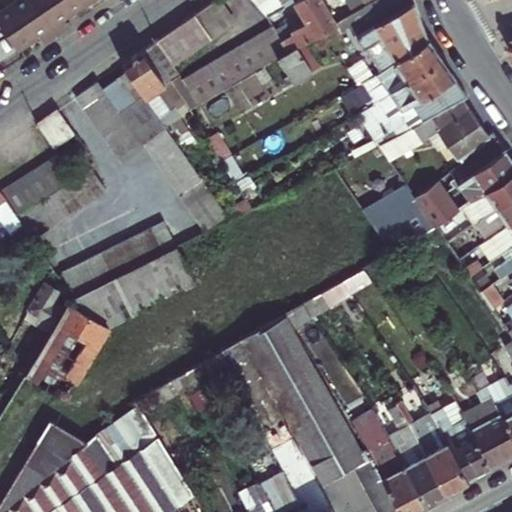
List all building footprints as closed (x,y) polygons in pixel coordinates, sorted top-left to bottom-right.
[(60,34),(37,0),(15,0),(0,10),(0,20),(20,49),(41,35),(45,43),(60,34)] [(67,17),(88,3),(86,0),(37,0),(60,34),(73,24),(67,17)] [(213,0),(194,14),(209,36),(233,19),(219,0),(213,0)] [(253,0),(267,15),(292,1),(293,0),(253,0)] [(322,0),(293,0),(292,1),(299,13),(274,27),(287,50),(296,45),(335,23),(322,0)] [(397,62),(428,41),(426,38),(413,0),(373,0),(343,18),(350,29),(368,18),(389,53),(374,62),(380,72),(397,62)] [(209,36),(194,14),(154,41),(169,64),(209,36)] [(287,50),(274,27),(181,79),(196,103),(276,57),(287,50)] [(155,89),(169,79),(176,74),(169,64),(154,41),(122,63),(129,72),(165,125),(178,116),(172,106),(168,109),(155,89)] [(397,62),(380,72),(361,83),(373,102),(440,59),(429,42),(428,41),(397,62)] [(309,71),(296,45),(287,50),(276,57),(290,83),(309,71)] [(379,144),(421,121),(430,116),(463,99),(467,96),(440,59),(373,102),(357,112),(379,144)] [(165,125),(129,72),(104,90),(140,141),(141,140),(163,126),(165,125)] [(142,146),(96,82),(74,97),(118,162),(142,146)] [(188,108),(178,93),(174,96),(185,112),(188,109),(188,108)] [(476,144),(481,150),(496,139),(492,133),(489,135),(463,99),(430,116),(445,137),(458,157),(476,144)] [(63,140),(73,133),(56,109),(46,115),(63,140)] [(52,148),(63,140),(46,115),(35,122),(52,148)] [(421,121),(379,144),(385,153),(393,165),(445,137),(430,116),(421,121)] [(231,219),(163,126),(141,140),(206,231),(231,219)] [(481,150),(415,196),(435,225),(460,208),(511,172),(511,160),(496,139),(481,150)] [(57,154),(4,191),(18,212),(74,178),(57,154)] [(32,236),(108,189),(95,165),(82,173),(74,178),(18,212),(32,236)] [(472,225),(496,208),(511,196),(511,172),(460,208),(472,225)] [(362,208),(391,251),(435,225),(415,196),(406,183),(362,208)] [(496,232),(511,221),(511,196),(496,208),(501,216),(484,227),(490,236),(496,232)] [(127,271),(140,265),(152,259),(165,252),(175,247),(178,246),(165,221),(153,227),(140,234),(128,240),(115,246),(103,252),(90,259),(78,266),(64,272),(76,296),(90,290),(103,284),(115,278),(127,271)] [(511,245),(511,221),(496,232),(500,240),(489,247),(496,257),(511,245)] [(140,265),(127,271),(115,278),(103,284),(90,290),(76,296),(75,298),(71,300),(69,303),(108,327),(193,284),(175,247),(165,252),(152,259),(140,265)] [(501,303),(489,286),(481,291),(493,308),(501,303)] [(69,303),(25,375),(65,398),(86,363),(94,369),(105,350),(96,345),(108,327),(69,303)] [(323,480),(352,465),(365,458),(282,314),(261,327),(243,337),(323,480)] [(511,436),(511,384),(508,386),(504,377),(477,392),(482,400),(485,399),(491,396),(493,400),(500,413),(511,436)] [(472,381),(450,393),(454,401),(460,412),(482,400),(477,392),(472,381)] [(490,468),(469,429),(460,412),(454,401),(432,413),(467,480),(490,468)] [(445,491),(405,414),(397,403),(388,408),(401,430),(404,428),(408,435),(393,443),(424,503),(445,491)] [(139,407),(87,441),(116,464),(126,458),(158,437),(139,407)] [(445,491),(467,480),(432,413),(420,419),(415,408),(405,414),(445,491)] [(511,455),(511,436),(500,413),(469,429),(490,468),(511,455)] [(406,511),(424,503),(393,443),(386,431),(375,414),(369,417),(377,432),(376,432),(386,450),(382,452),(392,471),(382,476),(402,511),(406,511)] [(0,511),(164,511),(176,504),(192,493),(158,437),(126,458),(116,464),(87,441),(74,431),(54,416),(0,504),(0,511)] [(377,511),(402,511),(382,476),(370,455),(365,458),(352,465),(377,511)] [(275,511),(304,511),(291,487),(278,494),(270,477),(260,483),(268,499),(275,511)] [(304,511),(332,511),(321,491),(309,498),(303,486),(298,489),(293,478),(287,481),(291,487),(304,511)] [(275,511),(268,499),(248,510),(249,511),(275,511)]
